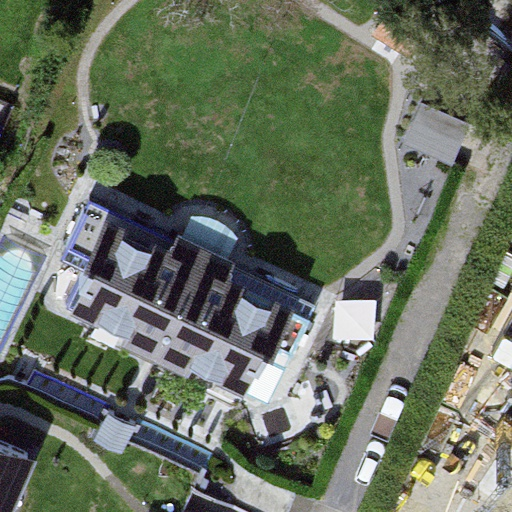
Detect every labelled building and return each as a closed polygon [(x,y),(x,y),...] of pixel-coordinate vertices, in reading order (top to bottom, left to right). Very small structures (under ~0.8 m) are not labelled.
[(428,98),(417,126),(466,145),(477,118),(428,98)] [(198,251),(102,208),(54,315),(150,357),(198,251)] [(285,288),(198,251),(150,357),(242,396),(285,288)] [(411,511),(495,511),(510,476),(438,447),(411,511)] [(0,511),(19,511),(37,467),(0,453),(0,511)]
